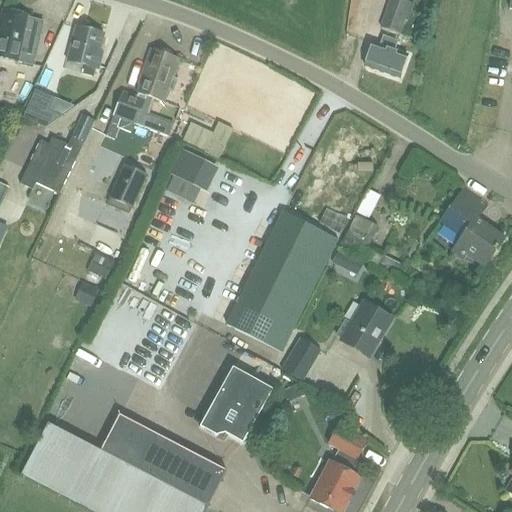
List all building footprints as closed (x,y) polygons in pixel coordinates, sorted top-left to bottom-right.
[(401,0),(388,0),(379,28),(400,35),(405,22),(409,23),(415,4),(401,0)] [(2,10),(0,20),(0,57),(20,62),(30,17),(2,10)] [(67,60),(82,64),(79,75),(93,78),(96,67),(101,51),(99,50),(103,34),(75,27),(67,60)] [(407,55),(394,50),(397,41),(382,36),(379,45),(373,43),(365,65),(398,78),(407,55)] [(139,83),(136,94),(163,103),(167,93),(179,60),(151,49),(139,83)] [(59,66),(57,81),(75,82),(76,67),(59,66)] [(113,116),(135,125),(135,124),(142,127),(146,115),(141,113),(145,100),(122,91),(113,116)] [(62,113),(30,101),(24,116),(46,125),(62,113)] [(243,136),(198,114),(189,131),(235,153),(243,136)] [(85,141),(94,122),(81,116),(71,137),(74,138),(70,145),(68,144),(64,151),(52,145),(47,157),(41,154),(35,169),(46,174),(44,178),(61,186),(78,150),(81,151),(85,141)] [(336,123),(351,144),(362,136),(354,125),(353,126),(346,116),(336,123)] [(204,165),(213,149),(189,135),(180,152),(204,165)] [(336,161),(331,185),(348,188),(352,165),(336,161)] [(241,178),(255,180),(257,167),(243,165),(241,178)] [(131,208),(146,175),(124,166),(110,198),(131,208)] [(179,166),(174,173),(193,187),(198,180),(179,166)] [(304,190),(315,171),(305,166),(294,185),(304,190)] [(0,201),(15,208),(25,183),(0,173),(0,201)] [(255,191),(264,195),(271,179),(262,175),(255,191)] [(377,209),(385,188),(369,182),(361,203),(377,209)] [(462,190),(440,222),(461,237),(452,251),(461,258),(465,254),(483,266),(503,238),(475,219),(484,206),(462,190)] [(319,224),(339,235),(346,221),(327,210),(319,224)] [(226,325),(282,353),(338,240),(282,212),(226,325)] [(339,249),(393,278),(401,264),(369,247),(378,230),(355,218),(339,249)] [(96,253),(84,279),(102,287),(114,262),(96,253)] [(343,270),(349,259),(337,253),(331,264),(343,270)] [(363,303),(340,341),(369,358),(391,319),(363,303)] [(74,354),(92,362),(100,344),(81,336),(74,354)] [(302,383),(320,352),(299,340),(281,371),(302,383)] [(165,378),(173,360),(153,350),(145,368),(165,378)] [(200,428),(216,437),(225,434),(242,444),(272,391),(233,369),(200,428)] [(205,511),(226,473),(120,415),(100,453),(47,425),(20,479),(83,511),(205,511)] [(333,511),(341,511),(360,479),(353,475),(357,461),(367,442),(337,427),(327,446),(338,452),(332,464),(329,462),(309,499),(333,511)]
